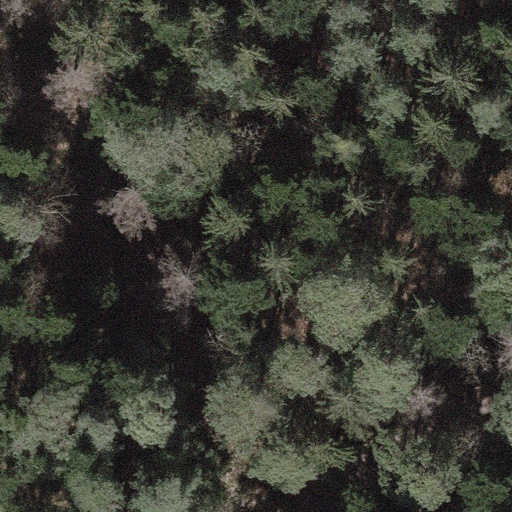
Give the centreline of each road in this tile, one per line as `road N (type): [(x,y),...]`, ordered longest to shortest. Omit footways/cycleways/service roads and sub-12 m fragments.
road 1 (track): [(257,511),(0,0)]
road 2 (track): [(511,407),(299,511)]
